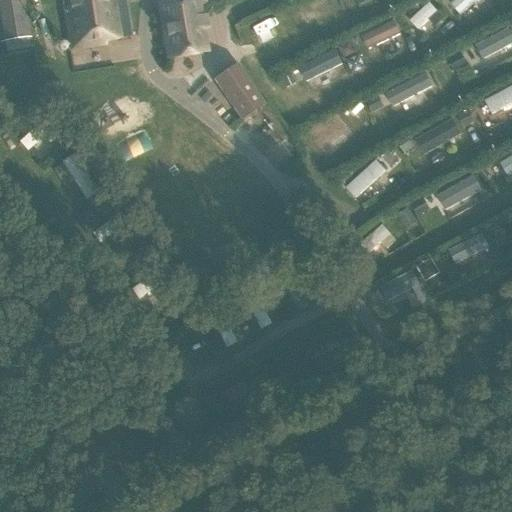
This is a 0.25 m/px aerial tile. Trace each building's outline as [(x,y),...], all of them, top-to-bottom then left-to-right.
[(23,0),(0,0),(0,43),(4,43),(6,54),(29,50),(28,39),(30,39),(23,0)] [(62,0),(71,51),(106,45),(106,42),(129,38),(123,0),(62,0)] [(168,59),(207,52),(198,0),(181,0),(158,4),(168,59)] [(362,13),(374,9),(370,0),(358,0),(357,0),(362,13)] [(462,25),(491,1),(489,0),(462,0),(450,11),(462,25)] [(421,42),(443,23),(431,10),(409,29),(421,42)] [(495,75),(511,56),(511,42),(507,37),(482,63),(495,75)] [(307,79),(317,94),(347,74),(338,59),(307,79)] [(242,119),(265,103),(237,63),(214,79),(242,119)] [(511,100),(484,114),(494,134),(511,125),(511,100)] [(380,106),(352,136),(366,149),(393,119),(380,106)] [(124,121),(107,126),(112,142),(129,137),(124,121)] [(339,131),(315,153),(327,167),(351,145),(339,131)] [(419,153),(427,173),(465,157),(457,137),(419,153)] [(392,186),(404,181),(398,167),(386,171),(392,186)] [(510,196),(511,195),(511,173),(501,179),(510,196)] [(379,176),(347,205),(360,219),(392,190),(379,176)] [(444,214),(456,229),(483,208),(471,193),(444,214)] [(387,277),(401,268),(387,245),(373,254),(387,277)] [(485,256),(457,268),(470,297),(498,285),(485,256)] [(394,307),(405,318),(423,302),(412,290),(394,307)]
